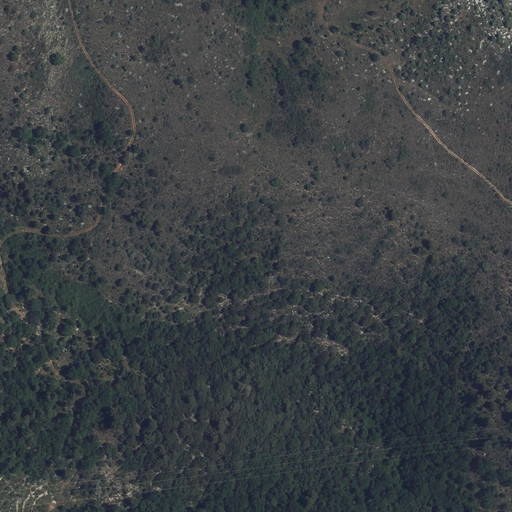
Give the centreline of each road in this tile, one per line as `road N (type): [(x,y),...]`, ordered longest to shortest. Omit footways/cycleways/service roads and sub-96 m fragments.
road 1 (track): [(69,0),(90,61),(131,107),(133,138),(94,226),(59,236),(19,230),(0,245)]
road 2 (track): [(325,0),(322,22),(333,34),(392,67),(399,92),(436,136),(511,203)]
road 3 (track): [(0,260),(16,310),(43,339),(57,373),(84,387),(72,434),(77,462),(62,490)]
